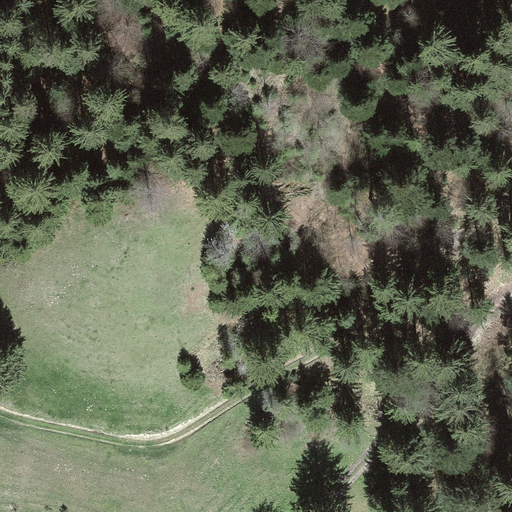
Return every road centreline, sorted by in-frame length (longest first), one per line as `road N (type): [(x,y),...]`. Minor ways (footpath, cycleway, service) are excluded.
road 1 (track): [(0,411),(120,440),(162,441),(324,348),(511,203)]
road 2 (track): [(511,298),(470,334),(409,417)]
road 3 (track): [(316,511),(409,417)]
